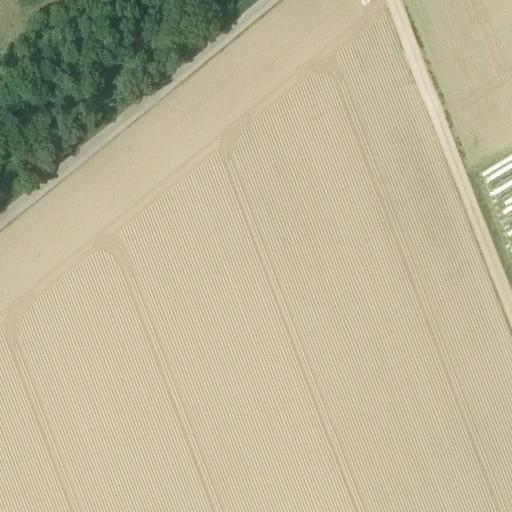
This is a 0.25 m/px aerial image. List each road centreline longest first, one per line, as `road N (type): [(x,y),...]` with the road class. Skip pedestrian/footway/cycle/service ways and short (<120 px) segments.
road 1 (track): [(511,313),(391,0)]
road 2 (unclassified): [(0,206),(127,96),(258,0)]
